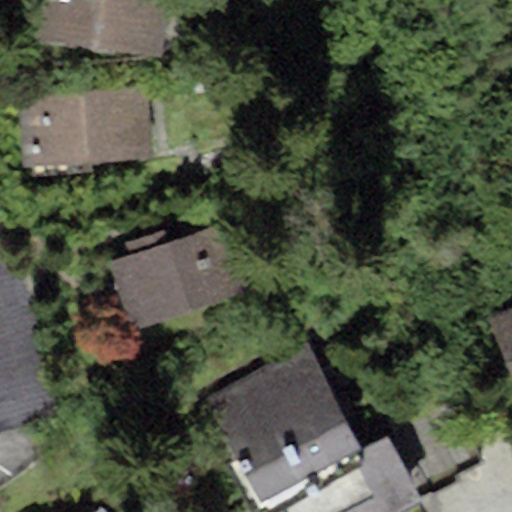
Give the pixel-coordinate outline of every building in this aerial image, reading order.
[(189,0),(40,0),(36,37),(183,55),(189,0)] [(164,88),(21,103),(28,165),(170,149),(164,88)] [(221,223),(107,267),(133,332),(247,288),(221,223)] [(12,229),(0,232),(0,411),(5,428),(68,408),(12,229)] [(315,333),(202,393),(260,502),(241,511),(368,511),(461,462),(432,408),(372,441),(315,333)]
